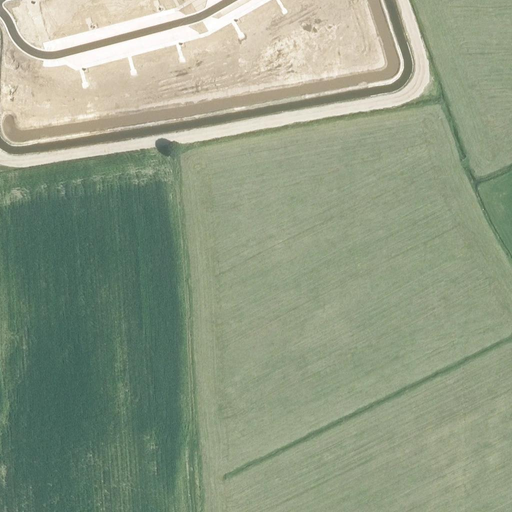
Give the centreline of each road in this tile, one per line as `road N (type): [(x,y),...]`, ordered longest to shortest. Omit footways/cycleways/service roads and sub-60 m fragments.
road 1 (track): [(0,157),(28,160),(408,95),(420,69),(401,0)]
road 2 (track): [(427,0),(477,160),(457,169),(511,286)]
